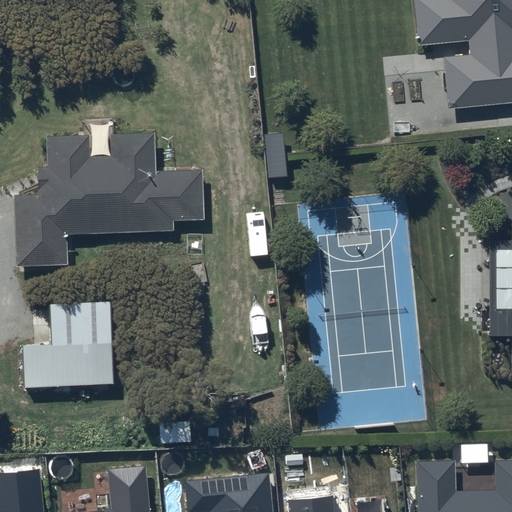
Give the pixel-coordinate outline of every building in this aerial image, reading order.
[(511,0),(416,0),(421,48),(470,43),(472,58),(446,61),(450,110),(511,104),(511,0)] [(279,127),(262,129),(266,173),(283,172),(279,127)] [(36,191),(12,191),(13,261),(64,260),(64,228),(173,227),(173,216),(200,216),(200,166),(151,166),(151,130),(108,130),(109,151),(86,152),(86,132),(45,132),(45,163),(36,163),(36,191)] [(511,341),(511,248),(493,248),(493,342),(511,341)] [(51,344),(23,346),(25,388),(114,383),(110,302),(50,304),(51,344)] [(455,459),(417,460),(417,511),(511,511),(511,460),(494,461),(495,489),(456,490),(455,459)] [(112,508),(77,511),(150,511),(146,465),(108,470),(112,508)] [(43,511),(39,469),(0,472),(0,511),(43,511)] [(273,511),(269,473),(184,481),(187,511),(210,511),(273,511)] [(333,511),(333,495),(288,500),(289,511),(333,511)]
